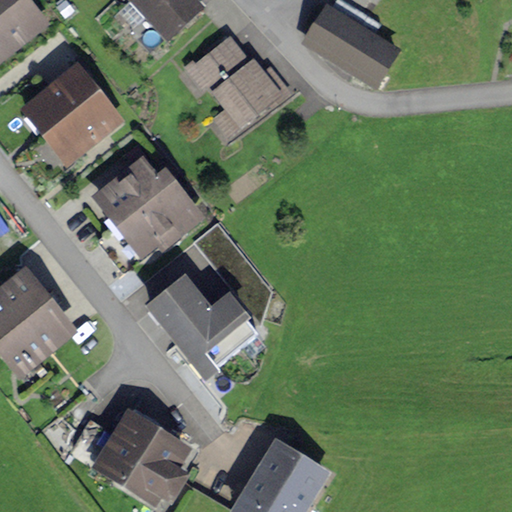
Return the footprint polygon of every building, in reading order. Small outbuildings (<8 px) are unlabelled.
[(0,0),(0,59),(45,25),(25,0),(0,0)] [(201,6),(195,0),(127,0),(164,40),(201,6)] [(321,9),(302,43),(377,86),(397,53),(321,9)] [(278,94),(226,32),(184,68),(221,111),(210,120),(225,139),(278,94)] [(80,69),(27,110),(66,161),(119,120),(80,69)] [(141,162),(135,153),(125,160),(131,169),(141,162)] [(144,165),(101,199),(143,253),(196,212),(164,171),(154,179),(144,165)] [(221,234),(201,250),(259,321),(268,293),(221,234)] [(27,276),(0,297),(0,336),(24,366),(70,330),(27,276)] [(176,282),(146,305),(204,379),(256,339),(224,298),(202,315),(176,282)] [(131,416),(100,468),(154,499),(160,490),(170,497),(185,472),(174,466),(185,448),(131,416)] [(277,446),(238,511),(299,511),(323,472),(277,446)]
